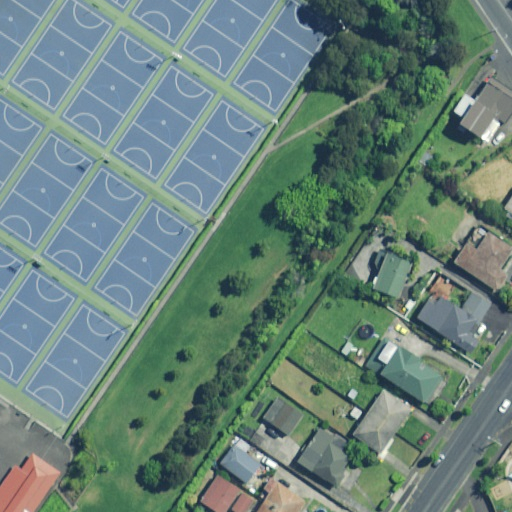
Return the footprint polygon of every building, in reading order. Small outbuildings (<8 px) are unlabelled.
[(511,131),(511,99),(495,89),(471,130),(502,149),(511,131)] [(511,222),(511,195),(502,209),(507,213),(504,217),(511,222)] [(511,262),(511,247),(489,233),(476,252),(467,246),(454,264),(496,292),(510,271),(507,270),(511,262)] [(411,262),(387,253),(374,290),(397,299),(411,262)] [(476,321),(441,297),(435,307),(427,302),(416,318),(470,354),(478,342),(467,334),(476,321)] [(444,377),(388,341),(370,370),(427,405),(444,377)] [(411,410),(382,391),(353,437),(381,455),(411,410)] [(301,415),(278,399),(264,419),(287,435),(301,415)] [(347,448),(321,431),(299,464),(337,488),(346,476),(341,473),(351,457),(344,452),(347,448)] [(262,464),(236,444),(220,465),(246,484),(262,464)] [(0,487),(0,511),(28,511),(49,481),(18,461),(0,487)] [(246,511),(254,502),(219,477),(201,503),(215,511),(227,511),(230,509),(234,511),(246,511)] [(299,511),(306,504),(278,483),(257,511),(299,511)]
